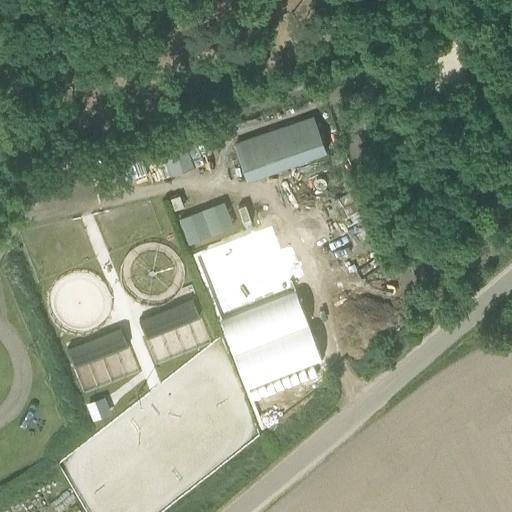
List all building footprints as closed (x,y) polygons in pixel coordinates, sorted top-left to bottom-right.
[(247,178),(325,151),(312,115),(235,142),(247,178)] [(158,149),(166,172),(201,160),(193,137),(158,149)] [(179,218),(189,243),(234,226),(224,200),(179,218)] [(146,337),(198,316),(190,298),(139,319),(146,337)] [(66,348),(74,366),(126,345),(118,327),(66,348)]
